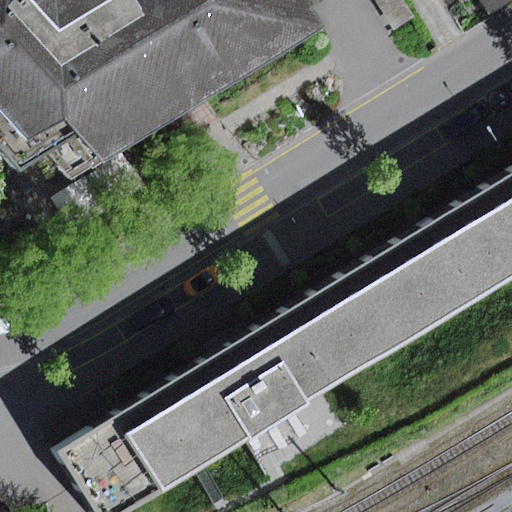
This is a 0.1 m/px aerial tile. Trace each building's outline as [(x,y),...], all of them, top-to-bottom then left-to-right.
[(0,0),(0,154),(10,166),(67,134),(93,163),(315,29),(302,7),(313,0),(0,0)] [(401,0),(375,0),(389,23),(408,11),(401,0)] [(511,0),(485,0),(495,15),(511,3),(511,0)] [(511,168),(422,223),(467,296),(511,268),(511,168)] [(113,511),(467,296),(422,223),(223,344),(50,450),(88,511),(113,511)]
